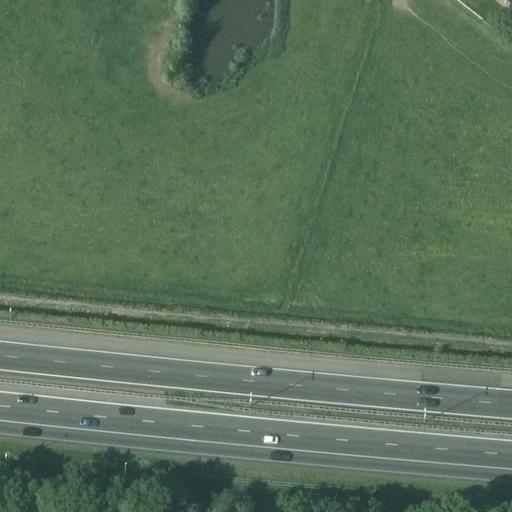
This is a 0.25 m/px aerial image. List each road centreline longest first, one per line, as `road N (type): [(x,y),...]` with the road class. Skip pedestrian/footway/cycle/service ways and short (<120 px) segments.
road 1 (motorway): [(0,407),(511,456)]
road 2 (motorway): [(511,405),(0,356)]
